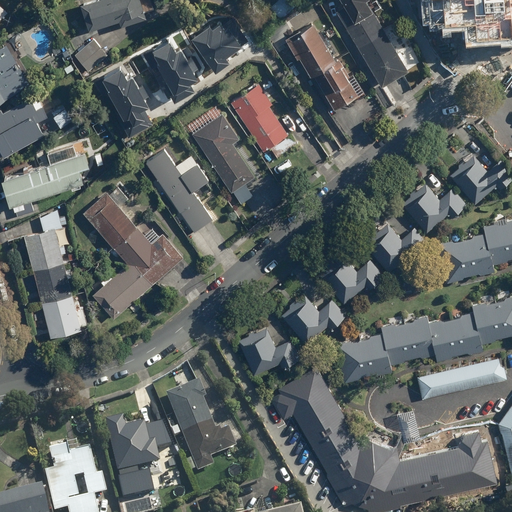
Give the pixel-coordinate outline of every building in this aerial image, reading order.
[(0,0),(0,20),(12,10),(1,0),(0,0)] [(152,12),(147,0),(92,0),(84,3),(92,28),(124,17),(126,21),(152,12)] [(301,2),(298,0),(276,0),(274,3),(287,16),(301,2)] [(347,0),(335,8),(386,81),(412,62),(375,9),(387,1),(385,0),(347,0)] [(511,0),(429,0),(430,1),(442,0),(443,0),(445,29),(473,28),(474,45),(511,42),(511,0)] [(320,17),(293,35),(339,103),(366,84),(320,17)] [(202,26),(152,56),(166,79),(156,85),(167,102),(201,82),(194,70),(220,55),(202,26)] [(51,51),(34,39),(26,51),(43,62),(51,51)] [(0,100),(34,78),(11,41),(0,47),(0,100)] [(143,98),(125,70),(121,73),(114,63),(88,79),(126,136),(149,121),(138,103),(143,98)] [(281,155),(299,143),(272,103),(276,100),(263,80),(234,100),(266,147),(273,142),(281,155)] [(6,106),(0,108),(0,132),(0,133),(0,156),(50,130),(43,117),(52,112),(45,100),(38,104),(34,96),(8,110),(6,106)] [(66,102),(55,109),(66,125),(77,117),(66,102)] [(245,134),(227,108),(196,130),(245,200),(267,185),(236,140),(245,134)] [(94,135),(78,131),(75,142),(52,150),(54,157),(9,172),(18,199),(90,175),(86,163),(94,161),(90,149),(94,135)] [(179,162),(167,145),(148,159),(197,229),(217,216),(197,188),(212,177),(195,152),(179,162)] [(505,185),(511,177),(511,165),(502,156),(491,167),(474,150),(452,172),(481,201),(500,181),(505,185)] [(457,214),(472,201),(456,184),(443,196),(430,182),(410,200),(433,226),(452,209),(457,214)] [(70,225),(65,207),(44,213),(48,229),(29,234),(54,334),(87,326),(62,227),(70,225)] [(124,208),(103,228),(133,259),(97,293),(118,316),(186,252),(165,230),(154,240),(124,208)] [(511,258),(511,219),(489,226),(491,231),(445,244),(455,280),(499,268),(498,262),(511,258)] [(402,235),(388,220),(368,239),(394,266),(424,236),(413,224),(402,235)] [(372,285),(386,272),(371,256),(363,264),(349,249),(326,270),(351,297),(368,281),(372,285)] [(335,325),(349,313),(333,295),(322,305),(308,289),(283,310),(308,339),(330,320),(335,325)] [(435,321),(433,311),(382,324),(383,329),(338,341),(348,380),(393,369),(390,360),(438,347),(441,356),(488,344),(486,339),(511,331),(511,291),(475,300),(478,310),(435,321)] [(285,364),(302,357),(294,337),(278,344),(271,325),(243,337),(257,371),(283,360),(285,364)] [(511,368),(509,353),(420,372),(424,393),(511,375),(511,368)] [(286,380),(279,403),(285,415),(298,409),(342,492),(349,502),(358,497),(372,504),(373,511),(499,479),(485,425),(461,432),(464,443),(397,460),(381,430),(361,441),(319,363),(286,380)] [(200,384),(170,396),(200,470),(217,463),(214,454),(240,444),(233,427),(220,433),(200,384)] [(511,404),(501,420),(511,460),(511,404)] [(416,407),(400,411),(407,437),(423,432),(416,407)] [(124,419),(109,422),(126,497),(151,491),(145,466),(162,462),(157,444),(151,446),(145,421),(125,426),(124,419)] [(99,474),(99,472),(94,449),(73,454),(71,443),(54,447),(59,470),(48,472),(57,510),(71,507),(72,511),(100,511),(97,496),(108,494),(104,473),(99,474)] [(54,511),(49,486),(0,496),(0,511),(54,511)]
